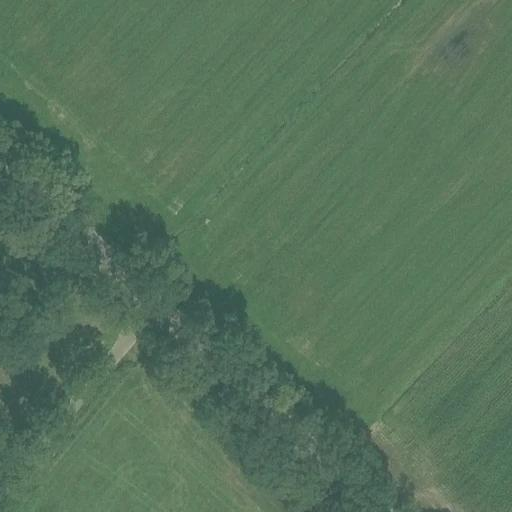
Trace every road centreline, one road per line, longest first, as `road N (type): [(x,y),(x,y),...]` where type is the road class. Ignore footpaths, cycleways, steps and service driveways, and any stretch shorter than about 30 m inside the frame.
road 1 (unclassified): [(372,511),(157,313)]
road 2 (residential): [(0,500),(157,313)]
road 3 (unclassified): [(157,313),(0,159)]
